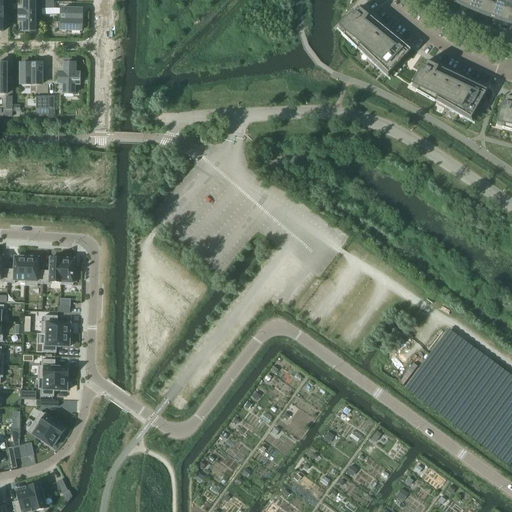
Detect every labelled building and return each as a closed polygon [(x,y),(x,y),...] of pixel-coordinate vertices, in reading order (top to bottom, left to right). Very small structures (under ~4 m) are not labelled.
[(24,11),(19,11),(19,32),(35,32),(35,13),(39,13),(38,0),(34,0),(35,2),(24,2),(24,11)] [(469,8),(472,0),(460,0),(458,4),(459,4),(459,3),(469,8)] [(479,13),(484,0),(472,0),(469,8),(469,9),(469,8),(479,12),(479,13)] [(490,17),(496,0),(484,0),(479,13),(480,13),(490,16),(490,17)] [(501,20),(501,21),(507,2),(501,0),(496,0),(490,17),(491,17),(501,20)] [(511,0),(507,0),(507,2),(501,21),(501,20),(511,23),(511,24),(511,23),(511,0)] [(354,17),(351,15),(339,27),(344,32),(341,35),(356,50),(359,46),(388,74),(408,53),(407,52),(406,54),(400,49),(401,47),(367,19),(368,17),(358,8),(354,13),(356,14),(354,17)] [(60,30),(81,31),(82,10),(61,9),(60,30)] [(484,92),(483,94),(476,91),(477,89),(437,70),(438,68),(426,62),(423,67),(425,68),(424,71),(421,70),(412,85),(418,88),(416,92),(434,102),(436,99),(471,118),(485,93),(484,92)] [(20,64),(20,85),(42,85),(42,64),(20,64)] [(63,84),(63,94),(74,94),(74,85),(79,85),(79,74),(75,74),(75,64),(64,64),(63,73),(59,73),(58,84),(63,84)] [(48,110),(48,97),(35,97),(35,110),(48,110)] [(511,131),(511,99),(504,98),(503,103),(506,104),(505,107),(501,106),(497,123),(503,125),(502,129),(511,131)] [(8,270),(7,283),(15,284),(15,281),(25,282),(25,287),(26,256),(20,255),(20,257),(14,257),(14,266),(14,270),(13,270),(8,270)] [(0,283),(7,283),(8,270),(3,270),(2,270),(2,265),(3,257),(0,256),(0,283)] [(26,256),(25,287),(37,287),(37,285),(43,285),(44,271),(39,271),(38,271),(38,267),(38,258),(32,258),(32,256),(26,256)] [(44,271),(43,285),(50,285),(50,283),(60,284),(60,286),(61,286),(62,259),(61,258),(56,258),(50,258),(49,271),(44,271)] [(62,259),(61,286),(73,286),(73,282),(76,282),(76,273),(73,272),(74,260),(62,259)] [(41,322),(41,334),(72,336),(72,330),(70,329),(70,324),(61,323),(57,323),(57,322),(58,317),(44,316),(44,322),(41,322)] [(37,334),(37,346),(43,346),(42,353),(56,353),(56,348),(56,347),(61,347),(69,347),(69,341),(72,342),(72,336),(41,334),(37,334)] [(38,366),(38,378),(68,379),(68,378),(68,374),(68,367),(55,367),(55,361),(42,360),(41,366),(38,366)] [(38,378),(38,379),(38,390),(40,390),(40,397),(54,397),(54,392),(54,391),(58,391),(67,391),(67,380),(68,380),(68,379),(38,378)] [(308,383),(303,389),(310,394),(315,388),(313,386),(314,384),(310,382),(309,383),(308,383)] [(255,392),(251,397),(256,400),(260,396),(255,392)] [(41,412),(34,422),(59,439),(60,437),(62,434),(66,429),(41,412)] [(34,423),(28,432),(52,448),(58,439),(59,439),(34,422),(34,423)] [(377,431),(371,439),(375,443),(382,435),(377,431)] [(224,432),(219,438),(223,441),(228,435),(224,432)] [(329,432),(323,439),(328,443),(330,441),(330,442),(334,436),(329,432)] [(25,445),(19,446),(21,458),(27,457),(25,445)] [(15,460),(21,458),(19,446),(13,447),(15,460)] [(418,474),(422,469),(417,466),(413,471),(418,474)] [(351,467),(347,472),(351,475),(355,470),(351,467)] [(246,469),(242,474),(246,477),(250,472),(246,469)] [(197,474),(194,479),(199,483),(202,477),(197,474)] [(62,480),(56,483),(62,494),(67,503),(71,498),(72,497),(69,492),(68,490),(67,491),(62,480)] [(34,511),(46,509),(40,483),(28,486),(34,511)] [(456,489),(451,485),(446,491),(451,496),(456,489)] [(27,486),(27,487),(15,490),(18,501),(12,503),(14,511),(31,511),(33,511),(34,511),(28,486),(27,486)] [(400,490),(396,496),(403,502),(408,495),(400,490)]
